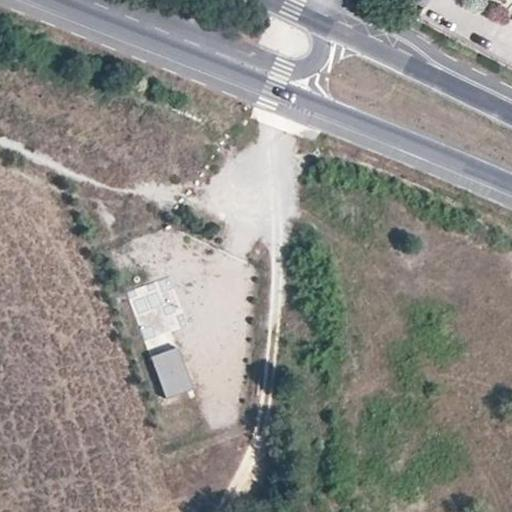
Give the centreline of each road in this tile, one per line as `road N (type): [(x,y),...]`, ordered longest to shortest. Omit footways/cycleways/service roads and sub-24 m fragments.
road 1 (primary): [(48,0),(511,184)]
road 2 (track): [(223,511),(251,464),(269,406),(282,224),(303,105)]
road 3 (residential): [(511,106),(334,7)]
